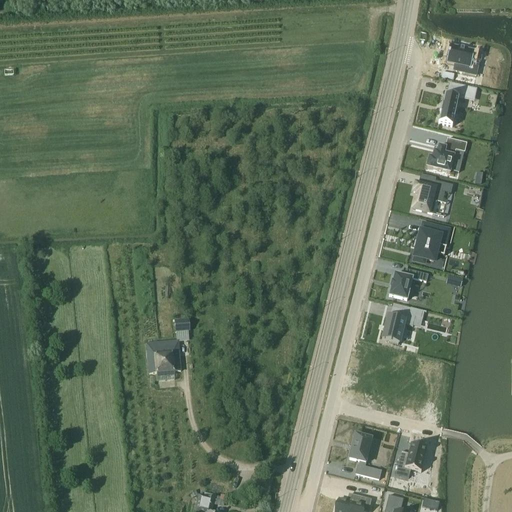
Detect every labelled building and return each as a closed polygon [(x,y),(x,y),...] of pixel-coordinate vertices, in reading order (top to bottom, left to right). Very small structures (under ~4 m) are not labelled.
[(450,47),(446,64),(455,66),(453,73),(457,74),(455,82),(474,86),(479,65),(472,63),(474,53),(450,47)] [(440,115),(438,125),(452,128),(458,100),(465,101),(468,89),(476,91),(477,91),(449,85),(458,87),(455,99),(444,96),(442,107),(441,106),(440,115)] [(428,159),(426,169),(450,175),(455,152),(464,154),(466,145),(447,140),(445,149),(438,148),(437,153),(433,153),(432,159),(428,159)] [(420,176),(418,187),(432,191),(435,180),(420,176)] [(417,195),(413,212),(432,216),(435,203),(442,205),(444,194),(450,196),(453,187),(435,183),(436,180),(435,180),(432,191),(418,187),(415,186),(415,188),(416,188),(414,193),(413,194),(417,195)] [(411,229),(413,217),(396,214),(393,225),(411,229)] [(415,249),(414,250),(417,251),(415,259),(433,263),(435,256),(436,256),(436,255),(435,254),(437,248),(438,248),(438,247),(437,247),(439,240),(445,241),(447,232),(429,228),(427,236),(421,234),(419,242),(417,241),(416,243),(417,243),(415,250),(415,249)] [(389,297),(389,298),(390,298),(405,302),(407,302),(407,301),(412,281),(426,284),(427,277),(406,272),(404,278),(395,276),(394,276),(394,277),(392,284),(391,283),(390,290),(391,290),(389,297)] [(388,318),(382,341),(391,343),(390,345),(397,346),(397,347),(398,347),(398,345),(399,345),(404,326),(413,328),(415,319),(421,320),(422,314),(426,314),(410,310),(412,311),(412,314),(403,312),(400,322),(391,320),(391,319),(388,318)] [(188,332),(187,322),(175,323),(176,333),(188,332)] [(180,373),(178,343),(147,346),(150,375),(180,373)] [(355,437),(349,461),(359,464),(358,467),(357,467),(355,476),(378,482),(381,473),(364,469),(371,441),(355,437)] [(400,459),(395,477),(408,480),(411,472),(420,474),(421,474),(420,473),(426,451),(410,446),(410,447),(411,447),(407,461),(400,459)] [(259,503),(263,492),(249,488),(247,499),(259,503)] [(199,496),(195,511),(212,511),(215,501),(199,496)] [(368,511),(371,502),(349,496),(349,497),(351,497),(350,502),(348,502),(347,503),(339,501),(337,506),(335,511),(368,511)] [(389,498),(384,511),(400,511),(403,501),(389,498)] [(422,508),(438,511),(439,504),(424,500),(422,508)]
